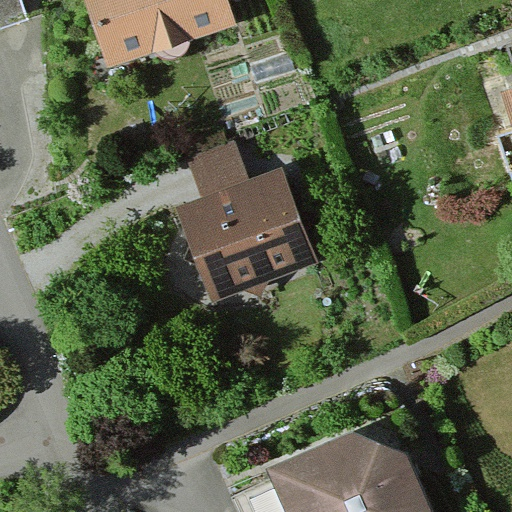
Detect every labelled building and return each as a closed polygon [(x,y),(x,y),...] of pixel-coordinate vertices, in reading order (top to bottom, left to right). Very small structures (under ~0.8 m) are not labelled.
[(0,0),(0,36),(22,28),(12,0),(0,0)] [(225,0),(87,0),(108,61),(232,20),(225,0)] [(511,79),(511,78),(511,52),(503,55),(511,79)] [(511,91),(504,94),(511,118),(511,134),(497,139),(511,189),(511,91)] [(318,269),(278,174),(250,186),(235,149),(184,171),(200,208),(177,217),(217,312),(318,269)] [(434,511),(410,455),(357,435),(270,472),(287,511),(434,511)]
